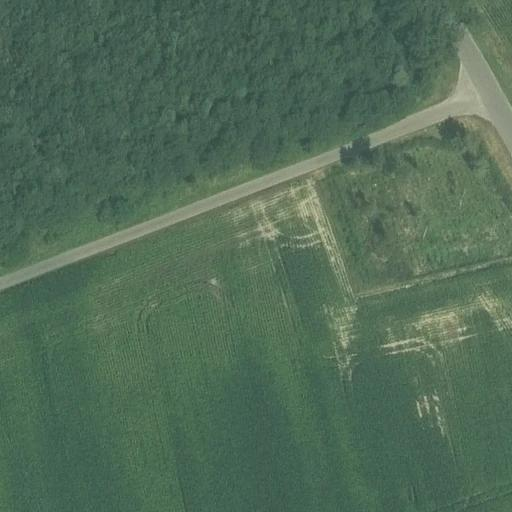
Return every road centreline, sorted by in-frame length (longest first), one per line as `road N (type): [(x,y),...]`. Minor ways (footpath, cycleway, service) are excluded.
road 1 (track): [(0,288),(484,93)]
road 2 (unclassified): [(0,284),(484,93)]
